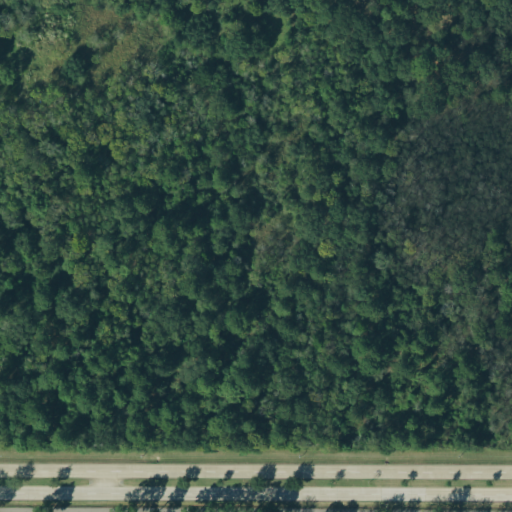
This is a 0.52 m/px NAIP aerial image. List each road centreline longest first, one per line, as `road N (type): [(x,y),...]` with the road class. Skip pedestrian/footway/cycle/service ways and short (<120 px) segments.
road 1 (secondary): [(511,475),(0,472)]
road 2 (secondary): [(0,496),(511,497)]
